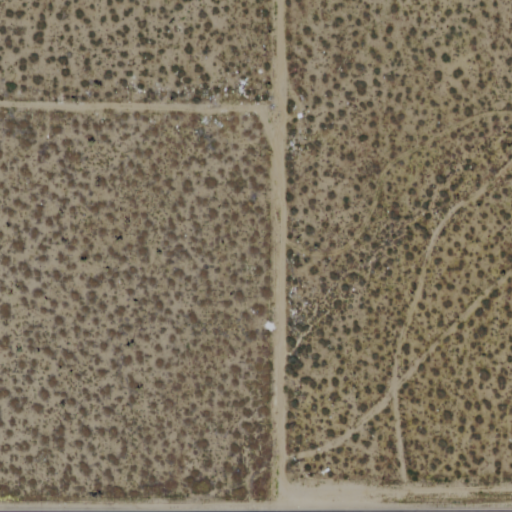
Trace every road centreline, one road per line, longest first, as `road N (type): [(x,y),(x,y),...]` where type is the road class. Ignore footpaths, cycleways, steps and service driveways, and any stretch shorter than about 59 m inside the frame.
road 1 (track): [(276,470),(342,439),(396,387),(436,242),(511,168)]
road 2 (track): [(281,511),(276,108)]
